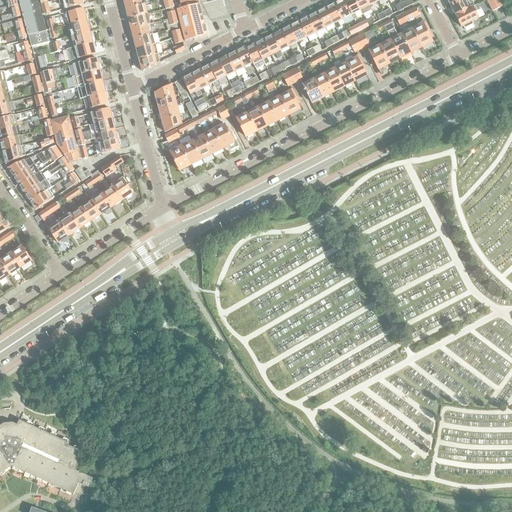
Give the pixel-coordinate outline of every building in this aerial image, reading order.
[(6,0),(9,8),(11,8),(18,6),(16,0),(6,0)] [(19,0),(28,35),(47,30),(43,17),(38,0),(19,0)] [(82,5),(81,0),(58,0),(60,5),(64,4),(65,9),(82,5)] [(123,0),(126,9),(145,4),(149,3),(148,0),(123,0)] [(174,8),(172,0),(162,0),(164,5),(160,6),(161,7),(154,9),(155,12),(166,10),(174,8)] [(180,0),(180,1),(180,3),(175,4),(185,41),(194,39),(195,41),(199,40),(198,38),(201,37),(207,35),(204,26),(205,26),(205,25),(202,17),(203,17),(203,16),(202,16),(201,11),(201,10),(199,4),(197,5),(195,0),(180,0)] [(343,20),(352,16),(343,0),(341,0),(335,4),(343,20)] [(355,0),(343,0),(352,16),(354,20),(357,18),(355,13),(360,11),(355,0)] [(355,0),(360,11),(370,6),(366,0),(355,0)] [(413,4),(411,0),(406,0),(402,3),(404,8),(413,4)] [(466,0),(458,0),(450,4),(455,15),(473,7),(473,6),(469,7),(466,2),(468,1),(466,0)] [(486,0),(492,11),(498,8),(502,6),(500,2),(498,0),(486,0)] [(50,13),(48,2),(41,4),(44,15),(50,13)] [(404,8),(402,3),(399,4),(395,6),(398,12),(404,8)] [(148,14),(145,4),(126,9),(129,19),(148,14)] [(338,22),(343,20),(335,4),(326,8),(334,25),(336,29),(341,27),(338,22)] [(473,7),(455,15),(455,16),(461,27),(463,26),(464,29),(473,24),(472,22),(479,18),(476,12),(480,9),(478,4),(473,7)] [(18,6),(11,8),(12,13),(1,16),(2,21),(21,16),(18,6)] [(66,13),(69,25),(86,20),(83,8),(66,13)] [(166,10),(168,20),(177,17),(174,8),(166,10)] [(325,29),(334,25),(326,8),(317,13),(325,29)] [(419,15),(415,8),(404,13),(407,18),(408,21),(419,15)] [(384,11),(387,17),(393,14),(390,9),(384,11)] [(387,17),(384,11),(377,15),(380,21),(387,17)] [(316,33),(325,29),(317,13),(308,17),(316,33)] [(407,18),(404,13),(396,18),(398,22),(407,18)] [(148,14),(129,19),(131,29),(150,24),(148,14)] [(55,28),(52,17),(46,18),(49,30),(55,28)] [(177,17),(168,20),(163,21),(163,23),(166,23),(168,30),(178,28),(177,24),(178,23),(177,17)] [(307,38),(316,33),(308,17),(299,22),(307,38)] [(366,21),(369,26),(375,23),(372,18),(366,21)] [(21,19),(1,25),(3,29),(15,26),(16,32),(24,30),(21,19)] [(69,25),(71,36),(89,31),(86,20),(69,25)] [(391,20),(383,24),(400,58),(411,53),(402,35),(398,37),(392,25),(393,25),(391,20)] [(369,26),(366,21),(357,25),(360,31),(369,26)] [(299,42),(307,38),(299,22),(290,26),(299,42)] [(151,25),(150,24),(131,29),(134,39),(152,34),(151,29),(154,28),(153,24),(151,25)] [(391,41),(381,46),(390,64),(400,58),(383,24),(377,27),(379,32),(385,29),(391,41)] [(413,29),(422,47),(433,42),(430,36),(431,36),(428,31),(427,32),(424,24),(413,29)] [(348,30),(351,36),(360,31),(357,25),(348,30)] [(290,26),(281,31),(289,47),(299,42),(290,26)] [(413,29),(402,35),(411,53),(422,47),(413,29)] [(24,30),(16,32),(19,40),(27,38),(24,30)] [(49,41),(47,30),(28,35),(31,46),(49,41)] [(173,39),(181,36),(180,30),(172,32),(173,39)] [(339,34),(342,40),(351,36),(348,30),(339,34)] [(71,36),(74,47),(92,43),(89,31),(71,36)] [(280,51),(289,47),(281,31),(272,36),(280,51)] [(12,34),(6,36),(8,43),(14,41),(14,39),(12,34)] [(136,49),(155,45),(152,34),(134,39),(136,49)] [(330,39),(333,45),(342,40),(339,34),(330,39)] [(364,34),(356,38),(362,49),(370,45),(364,34)] [(272,56),(280,51),(272,36),(264,40),(272,56)] [(355,53),(362,49),(356,38),(349,41),(355,53)] [(333,45),(330,39),(324,42),(327,48),(333,45)] [(264,40),(255,44),(263,60),(272,56),(264,40)] [(20,43),(22,51),(30,49),(28,41),(20,43)] [(55,52),(61,51),(58,42),(53,43),(55,52)] [(95,54),(92,43),(74,47),(78,59),(95,54)] [(174,48),(176,54),(185,50),(183,44),(174,48)] [(265,65),(263,60),(255,44),(246,49),(253,64),(254,65),(259,62),(261,67),(265,65)] [(157,54),(155,45),(136,49),(139,59),(157,54)] [(313,48),(315,54),(322,50),(319,45),(313,48)] [(378,69),(390,64),(381,46),(369,51),(378,69)] [(245,47),(236,52),(244,68),(253,64),(246,49),(245,47)] [(338,47),(332,50),(336,58),(342,55),(341,52),(338,47)] [(306,58),(315,54),(313,48),(303,52),(306,58)] [(30,49),(22,51),(25,62),(32,60),(30,49)] [(63,59),(61,51),(55,52),(58,64),(73,60),(72,57),(63,59)] [(235,73),(244,68),(236,52),(227,56),(235,73)] [(142,72),(160,63),(157,54),(139,59),(142,72)] [(294,57),(297,63),(303,60),(301,54),(294,57)] [(317,58),(319,63),(327,58),(325,54),(317,58)] [(0,62),(9,60),(8,55),(0,57),(0,68),(1,68),(0,63),(0,62)] [(227,56),(218,61),(226,77),(235,73),(227,56)] [(357,58),(353,60),(351,56),(344,60),(355,81),(366,75),(357,58)] [(286,61),(289,67),(297,63),(294,57),(286,61)] [(99,70),(96,58),(79,63),(82,74),(99,70)] [(341,66),(335,69),(344,87),(355,81),(344,60),(339,62),(341,66)] [(218,81),(226,77),(218,61),(210,65),(218,81)] [(277,66),(280,72),(289,67),(286,61),(277,66)] [(21,70),(27,68),(29,76),(36,74),(33,64),(26,66),(20,67),(21,70)] [(220,86),(218,81),(210,65),(201,70),(209,86),(214,83),(216,88),(220,86)] [(268,71),(271,76),(280,72),(277,66),(268,71)] [(303,79),(297,68),(290,71),(296,83),(303,79)] [(334,92),(344,87),(335,69),(325,74),(334,92)] [(78,87),(102,81),(99,70),(82,74),(72,77),(75,88),(78,87)] [(203,89),(209,86),(201,70),(192,74),(202,95),(205,93),(203,89)] [(262,81),(271,76),(268,71),(259,75),(262,81)] [(296,83),(290,71),(282,75),(288,87),(296,83)] [(41,75),(43,83),(44,84),(56,81),(49,82),(46,74),(41,75)] [(197,97),(202,95),(192,74),(182,79),(190,95),(195,93),(197,97)] [(325,74),(314,80),(323,97),(334,92),(325,74)] [(32,78),(34,86),(41,84),(39,76),(32,78)] [(250,79),(253,85),(259,82),(256,76),(250,79)] [(241,84),(244,90),(253,85),(250,79),(250,80),(249,78),(243,80),(244,82),(241,84)] [(180,80),(175,83),(180,93),(185,90),(180,80)] [(312,103),(323,97),(314,80),(303,85),(312,103)] [(57,83),(56,81),(44,84),(46,94),(51,92),(50,89),(60,86),(59,82),(57,83)] [(86,90),(87,97),(105,93),(102,81),(78,87),(80,92),(86,90)] [(276,89),(272,81),(264,85),(268,93),(276,89)] [(0,94),(9,92),(6,82),(0,83),(0,94)] [(223,87),(229,98),(235,94),(232,89),(229,83),(223,87)] [(43,91),(41,84),(34,86),(35,93),(43,91)] [(232,89),(235,94),(244,90),(241,84),(239,85),(232,89)] [(157,100),(174,96),(171,85),(155,93),(157,100)] [(250,91),(253,97),(259,94),(256,88),(250,91)] [(159,110),(177,106),(184,102),(183,100),(188,97),(185,90),(180,93),(182,98),(176,101),(174,96),(157,100),(159,110)] [(242,102),(253,97),(250,91),(240,97),(242,102)] [(291,91),(280,97),(289,115),(300,109),(291,91)] [(0,94),(0,105),(12,102),(9,92),(0,94)] [(87,97),(90,109),(108,104),(105,93),(87,97)] [(34,96),(37,107),(44,105),(41,95),(34,96)] [(221,95),(215,98),(218,103),(224,100),(221,95)] [(47,98),(49,107),(55,106),(55,105),(62,103),(61,99),(53,101),(52,97),(47,98)] [(236,105),(242,102),(240,97),(234,100),(236,105)] [(279,120),(289,115),(280,97),(270,102),(279,120)] [(209,108),(218,103),(215,98),(206,102),(209,108)] [(0,116),(14,113),(12,102),(0,105),(0,116)] [(187,112),(189,111),(194,108),(191,102),(184,105),(187,112)] [(209,108),(206,102),(196,107),(199,113),(209,108)] [(270,102),(259,108),(268,126),(279,120),(270,102)] [(222,121),(230,117),(224,105),(210,112),(213,117),(219,114),(222,121)] [(57,114),(55,106),(49,107),(52,119),(66,115),(65,112),(57,114)] [(162,120),(179,115),(177,106),(159,110),(162,120)] [(45,107),(38,109),(40,117),(31,119),(32,122),(47,118),(45,107)] [(88,119),(92,118),(93,123),(112,118),(109,108),(86,114),(88,119)] [(194,108),(189,111),(192,117),(197,114),(194,108)] [(248,113),(257,131),(268,126),(259,108),(248,113)] [(246,137),(257,131),(248,113),(237,119),(246,137)] [(208,119),(206,114),(200,117),(202,122),(208,119)] [(15,115),(0,118),(0,129),(18,125),(22,124),(22,121),(20,120),(17,121),(15,115)] [(162,120),(165,133),(182,124),(179,115),(162,120)] [(58,119),(51,120),(52,127),(54,135),(56,144),(65,157),(70,164),(80,160),(80,159),(82,158),(80,149),(77,149),(69,116),(58,119)] [(72,118),(74,128),(80,126),(77,116),(72,118)] [(93,123),(96,133),(96,134),(115,129),(112,118),(93,123)] [(52,127),(51,120),(50,119),(43,121),(45,129),(52,127)] [(197,125),(195,120),(188,123),(191,128),(197,125)] [(18,125),(0,129),(0,140),(20,136),(18,125)] [(187,130),(184,125),(178,128),(181,134),(187,130)] [(225,125),(214,130),(223,148),(234,143),(225,125)] [(52,127),(45,129),(47,137),(54,135),(52,127)] [(74,130),(76,137),(76,138),(91,135),(90,130),(84,132),(84,133),(82,133),(81,129),(74,130)] [(96,133),(91,135),(76,138),(79,147),(85,145),(84,141),(86,141),(97,138),(99,143),(117,138),(115,129),(96,134),(96,133)] [(165,135),(168,143),(180,137),(176,129),(165,135)] [(214,130),(203,136),(212,154),(223,148),(214,130)] [(20,136),(0,140),(0,141),(3,151),(23,146),(20,136)] [(201,159),(212,154),(203,136),(192,141),(201,159)] [(53,138),(40,141),(42,148),(44,148),(54,143),(53,138)] [(99,143),(101,154),(120,149),(117,138),(99,143)] [(182,147),(191,165),(201,159),(192,141),(182,147)] [(23,146),(3,151),(6,164),(26,156),(23,146)] [(47,151),(50,155),(58,150),(55,146),(47,151)] [(80,149),(82,158),(82,159),(88,157),(85,147),(80,149)] [(191,165),(182,147),(170,153),(179,170),(191,165)] [(50,155),(39,162),(41,166),(52,159),(54,162),(48,166),(55,162),(62,157),(58,150),(50,155)] [(115,172),(113,169),(123,162),(120,156),(101,169),(107,178),(115,172)] [(65,157),(58,162),(62,168),(70,164),(65,157)] [(27,163),(25,160),(8,168),(14,177),(32,165),(30,161),(27,163)] [(70,164),(62,168),(67,175),(74,170),(70,164)] [(35,169),(32,165),(14,177),(19,185),(35,175),(32,171),(35,169)] [(75,171),(82,181),(90,175),(92,174),(88,170),(84,172),(81,167),(75,171)] [(92,178),(95,183),(102,179),(98,174),(96,171),(92,174),(90,175),(92,178)] [(64,186),(66,189),(79,181),(74,172),(67,177),(70,182),(64,186)] [(38,173),(35,175),(19,185),(25,193),(40,183),(38,179),(40,177),(38,173)] [(125,177),(112,185),(122,200),(133,193),(127,185),(129,184),(125,177)] [(85,183),(88,188),(95,183),(92,178),(85,183)] [(43,187),(40,183),(25,193),(30,201),(48,189),(45,185),(43,187)] [(112,185),(101,193),(111,208),(122,200),(112,185)] [(81,193),(77,188),(71,192),(74,198),(81,193)] [(54,198),(48,189),(30,201),(36,210),(54,198)] [(68,202),(74,198),(71,192),(64,197),(68,202)] [(101,193),(95,197),(94,196),(90,198),(101,215),(111,208),(101,193)] [(84,204),(80,207),(90,222),(101,215),(90,198),(89,198),(91,201),(84,205),(84,204)] [(56,202),(50,206),(54,212),(59,208),(56,202)] [(42,219),(54,212),(50,206),(39,214),(42,219)] [(90,222),(80,207),(70,214),(80,229),(90,222)] [(80,229),(70,214),(59,220),(69,235),(80,229)] [(3,219),(0,220),(0,233),(9,228),(3,219)] [(58,243),(69,235),(59,220),(53,225),(52,224),(47,227),(58,243)] [(15,236),(11,231),(1,238),(4,244),(15,236)] [(22,246),(11,254),(20,268),(31,261),(22,246)] [(11,254),(0,260),(0,263),(8,276),(20,268),(11,254)] [(0,263),(0,281),(8,276),(0,263)] [(86,494),(84,511),(87,511),(91,482),(93,478),(92,478),(76,471),(81,459),(76,457),(79,450),(78,450),(77,451),(73,449),(74,448),(67,445),(68,443),(67,442),(66,444),(62,442),(63,440),(55,437),(54,438),(50,436),(51,435),(43,431),(42,433),(38,431),(39,429),(31,426),(30,427),(26,425),(27,424),(19,420),(17,425),(13,423),(4,423),(0,425),(0,474),(11,467),(12,467),(73,495),(74,493),(78,495),(81,494),(82,492),(86,494)]
